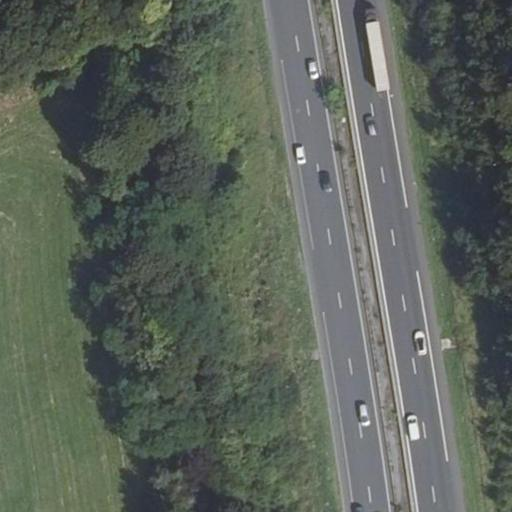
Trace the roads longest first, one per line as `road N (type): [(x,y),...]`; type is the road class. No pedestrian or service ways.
road 1 (trunk): [(289,0),(370,511)]
road 2 (trunk): [(434,511),(354,0)]
